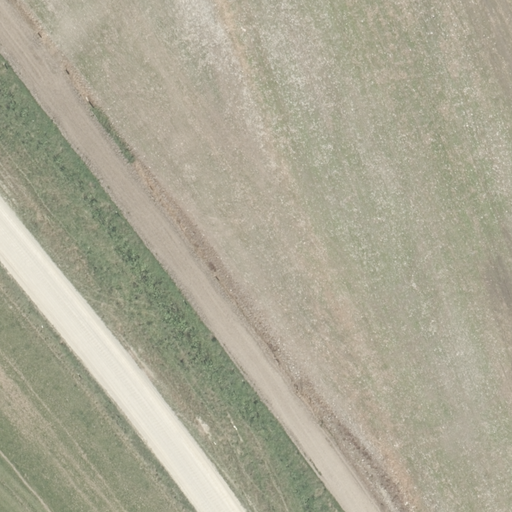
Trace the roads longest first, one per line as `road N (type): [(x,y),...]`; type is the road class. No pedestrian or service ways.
road 1 (track): [(0,1),(370,511)]
road 2 (unclassified): [(231,511),(0,213)]
